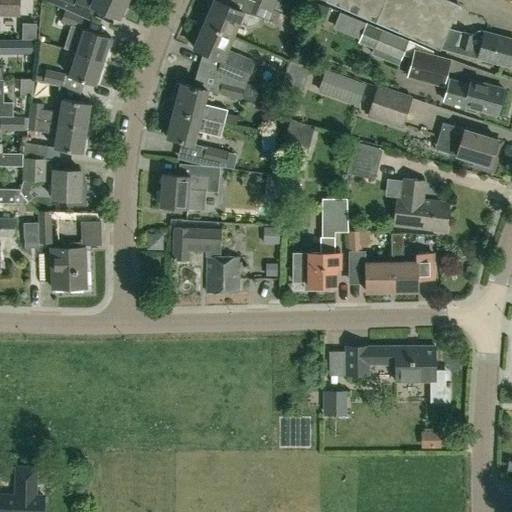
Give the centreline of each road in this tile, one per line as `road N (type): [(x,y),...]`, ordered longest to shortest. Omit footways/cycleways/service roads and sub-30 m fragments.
road 1 (residential): [(489,316),(124,324)]
road 2 (residential): [(172,0),(126,140),(124,324)]
road 3 (residential): [(481,504),(489,316)]
road 4 (residential): [(124,324),(0,321)]
